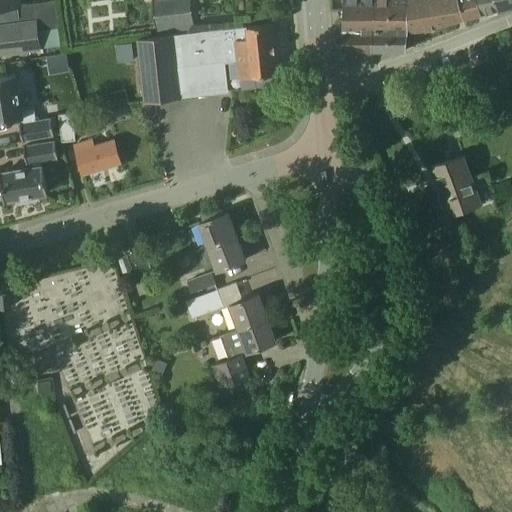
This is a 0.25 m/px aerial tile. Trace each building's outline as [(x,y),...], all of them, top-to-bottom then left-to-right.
[(0,0),(0,53),(41,48),(61,45),(55,0),(51,0),(20,4),(19,0),(0,0)] [(191,0),(158,0),(154,1),(159,35),(195,30),(191,0)] [(371,50),(372,0),(344,0),(343,28),(342,49),(371,50)] [(406,50),(408,32),(427,29),(463,18),(457,0),(372,0),(371,50),(406,50)] [(477,0),(457,0),(463,18),(481,14),(477,0)] [(477,0),(481,14),(498,10),(494,0),(477,0)] [(511,0),(494,0),(498,10),(511,6),(511,0)] [(229,88),(226,63),(239,62),(241,79),(278,74),(272,23),(246,26),(224,29),(175,35),(137,39),(137,40),(122,45),(124,52),(138,48),(144,103),(181,99),(180,93),(229,88)] [(16,74),(0,76),(0,121),(22,118),(23,122),(20,123),(23,140),(54,134),(51,118),(37,120),(35,109),(22,111),(16,74)] [(59,114),(62,142),(76,140),(73,113),(59,114)] [(55,140),(24,145),(26,162),(30,162),(31,167),(0,171),(0,174),(4,199),(17,197),(18,202),(35,200),(34,194),(47,192),(43,165),(41,165),(41,160),(58,157),(55,140)] [(94,140),(75,145),(84,174),(122,163),(115,140),(95,146),(94,140)] [(464,156),(431,167),(449,215),(481,204),(464,156)] [(209,246),(238,235),(229,211),(200,222),(209,246)] [(238,235),(209,246),(218,270),(247,260),(238,235)] [(131,248),(140,272),(152,268),(143,243),(131,248)] [(211,272),(187,281),(191,293),(216,284),(211,272)] [(217,289),(186,301),(192,318),(223,307),(217,289)] [(230,304),(239,328),(268,317),(259,293),(230,304)] [(243,354),(248,352),(277,341),(268,317),(239,328),(220,335),(228,358),(212,365),(221,388),(252,377),(243,354)]
